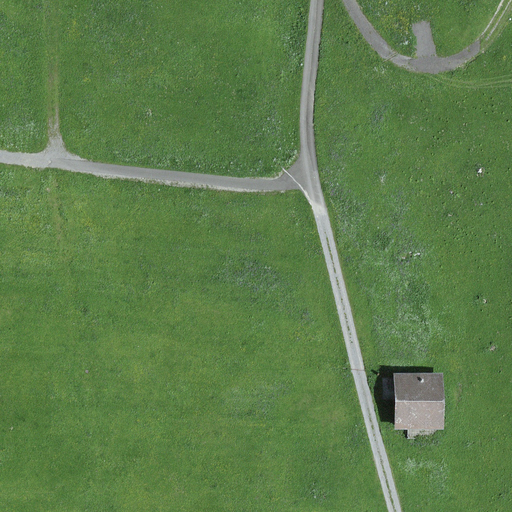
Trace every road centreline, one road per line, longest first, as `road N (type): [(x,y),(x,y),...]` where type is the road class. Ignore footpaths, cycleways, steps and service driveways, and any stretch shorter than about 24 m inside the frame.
road 1 (residential): [(316,0),(309,184),(394,511)]
road 2 (track): [(0,159),(309,184)]
